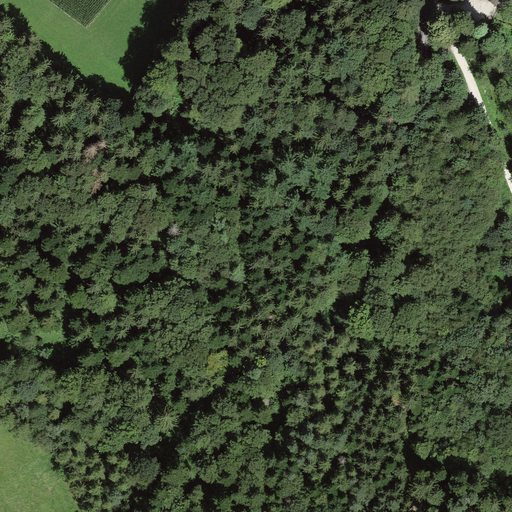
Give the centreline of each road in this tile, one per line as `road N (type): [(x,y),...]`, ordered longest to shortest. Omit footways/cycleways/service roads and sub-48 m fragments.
road 1 (unclassified): [(263,511),(276,371),(353,264),(391,178),(426,41),(423,0)]
road 2 (track): [(0,356),(102,370),(149,391),(187,433),(213,511)]
road 3 (track): [(427,13),(452,44),(511,188)]
